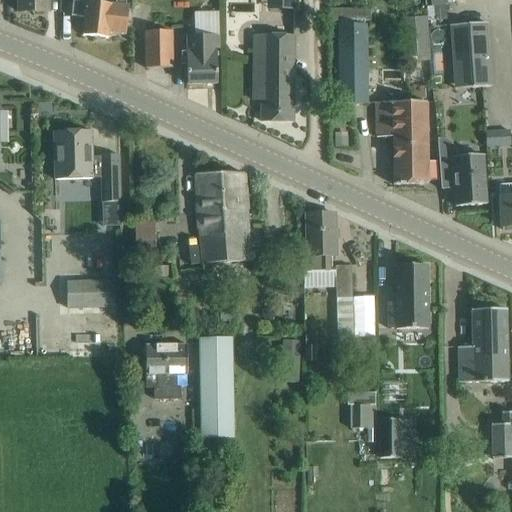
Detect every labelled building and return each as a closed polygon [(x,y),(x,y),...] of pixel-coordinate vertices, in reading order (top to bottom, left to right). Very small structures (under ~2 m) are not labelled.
[(18,0),(18,13),(32,13),(34,16),(42,16),(44,13),(48,13),(47,0),(18,0)] [(128,7),(73,1),(71,16),(85,18),(83,36),(108,39),(108,33),(125,35),(128,7)] [(413,60),(431,59),(429,16),(410,18),(413,60)] [(487,24),(450,27),(454,90),(491,88),(487,24)] [(338,25),(339,85),(339,106),(367,105),(366,25),(338,25)] [(172,69),(171,32),(145,33),(145,69),(172,69)] [(217,84),(216,49),(216,34),(185,35),(187,85),(217,84)] [(294,37),(274,37),(253,37),(253,97),(261,98),(261,122),(293,122),(294,37)] [(376,103),(376,118),(376,138),(392,138),(393,186),(427,185),(427,181),(436,181),(435,165),(427,165),(426,103),(376,103)] [(53,135),(51,137),(51,145),(54,147),(54,180),(92,179),(92,177),(101,177),(102,203),(120,203),(119,156),(101,156),(101,158),(92,158),(91,132),(68,132),(66,130),(58,130),(55,133),(53,133),(53,135)] [(489,144),(511,144),(511,132),(489,133),(489,144)] [(346,137),(334,137),(334,147),(346,147),(346,137)] [(454,158),(453,154),(453,153),(453,151),(453,150),(452,148),(450,146),(448,144),(446,142),(443,141),(441,140),(438,140),(438,139),(437,139),(441,190),(454,189),(455,207),(486,205),(482,156),(454,158)] [(195,174),(197,212),(202,264),(251,262),(244,174),(195,174)] [(511,199),(500,200),(500,208),(501,228),(511,227),(511,199)] [(335,255),(335,235),(334,215),(306,216),(307,256),(303,256),(304,272),(332,271),(331,255),(335,255)] [(135,224),(136,257),(156,256),(155,223),(135,224)] [(156,266),(155,276),(169,276),(169,266),(156,266)] [(427,266),(395,266),(396,304),(388,304),(388,329),(396,329),(396,330),(428,330),(427,266)] [(336,336),(352,336),(351,267),(335,267),(336,336)] [(108,282),(68,283),(68,309),(108,308),(108,282)] [(509,373),(509,351),(509,331),(507,331),(506,300),(471,301),(472,328),(462,328),(463,374),(509,373)] [(122,348),(121,327),(72,329),(73,350),(122,348)] [(201,440),(233,439),(231,339),(199,339),(201,440)] [(281,382),(298,383),(299,340),(284,339),(281,382)] [(307,360),(315,360),(315,344),(307,344),(307,360)] [(186,346),(165,346),(145,346),(145,376),(157,376),(157,388),(154,388),(154,400),(179,400),(179,388),(176,388),(175,376),(186,376),(186,346)] [(375,464),(375,409),(375,391),(352,391),(352,429),(367,429),(367,464),(375,464)] [(511,461),(511,415),(500,416),(501,428),(490,428),(490,462),(511,461)] [(379,421),(379,459),(400,459),(410,459),(410,439),(400,439),(400,420),(379,421)]
